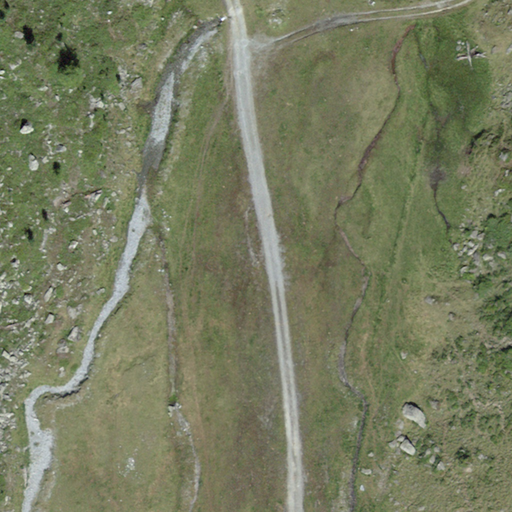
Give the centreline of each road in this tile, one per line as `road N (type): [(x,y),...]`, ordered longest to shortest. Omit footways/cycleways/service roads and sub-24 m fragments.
road 1 (track): [(293,511),(290,400),(231,0)]
road 2 (track): [(457,0),(337,20),(239,58)]
